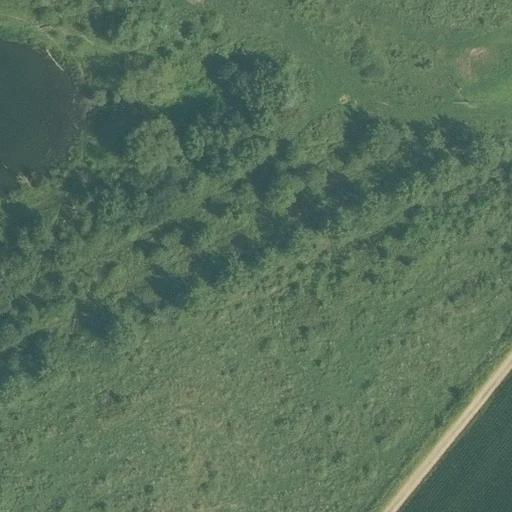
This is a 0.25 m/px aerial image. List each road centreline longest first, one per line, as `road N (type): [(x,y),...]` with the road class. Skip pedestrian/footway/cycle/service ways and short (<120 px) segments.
road 1 (track): [(0,354),(398,158),(419,119),(511,75)]
road 2 (track): [(384,511),(511,355)]
